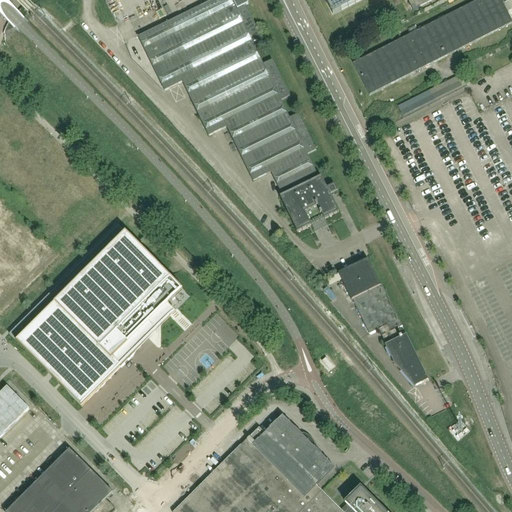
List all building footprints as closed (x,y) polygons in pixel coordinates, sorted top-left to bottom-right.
[(263,43),(245,7),(236,11),(230,0),(214,0),(138,38),(164,92),(182,83),(254,47),(263,43)] [(248,5),(245,0),(232,0),(237,10),(245,6),(248,5)] [(406,0),(412,11),(432,0),(324,0),(333,15),(362,0),(406,0)] [(370,96),(384,88),(511,23),(511,22),(500,0),(479,0),(354,64),(354,63),(353,64),(370,96)] [(289,97),(272,61),(263,65),(254,47),(182,83),(209,137),(226,128),(280,101),(289,97)] [(455,83),(405,104),(409,113),(412,112),(411,108),(422,103),(421,102),(432,98),(434,102),(458,92),(455,83)] [(316,151),(298,115),(289,119),(280,101),(226,128),(253,182),(271,173),(280,191),(291,186),(304,179),(316,173),(307,155),(316,151)] [(338,214),(330,196),(337,193),(338,193),(334,185),(333,185),(334,186),(327,189),(321,177),(307,184),(304,179),(291,186),(293,191),(279,198),(297,234),(298,233),(337,214),(338,214)] [(10,334),(9,335),(17,342),(16,342),(48,374),(52,378),(58,384),(60,386),(81,408),(83,406),(82,405),(133,355),(132,355),(132,354),(132,346),(141,346),(155,333),(155,325),(161,325),(162,325),(170,317),(175,312),(177,310),(189,298),(172,280),(170,278),(166,274),(118,226),(113,231),(110,234),(17,327),(10,334)] [(429,381),(406,335),(404,336),(400,328),(402,327),(382,286),(381,286),(368,260),(338,274),(352,301),(353,301),(370,335),(379,330),(387,345),(385,346),(394,364),(415,388),(429,381)] [(327,361),(322,365),(328,373),(333,370),(327,361)] [(7,388),(0,394),(0,438),(29,409),(7,388)] [(339,511),(341,511),(310,479),(325,464),(324,464),(318,458),(319,458),(318,458),(312,452),(312,451),(310,450),(313,448),(313,447),(308,450),(307,448),(307,447),(308,447),(308,446),(308,445),(308,444),(307,443),(306,443),(305,443),(304,443),(303,444),(301,443),(303,437),(301,441),(299,439),(300,439),(299,439),(293,433),(293,432),(287,426),(286,426),(282,431),(276,425),(280,420),(280,419),(265,434),(259,428),(174,511),(339,511)] [(113,511),(115,510),(104,500),(112,493),(69,450),(6,511),(113,511)] [(377,511),(359,493),(341,511),(339,511),(377,511)]
